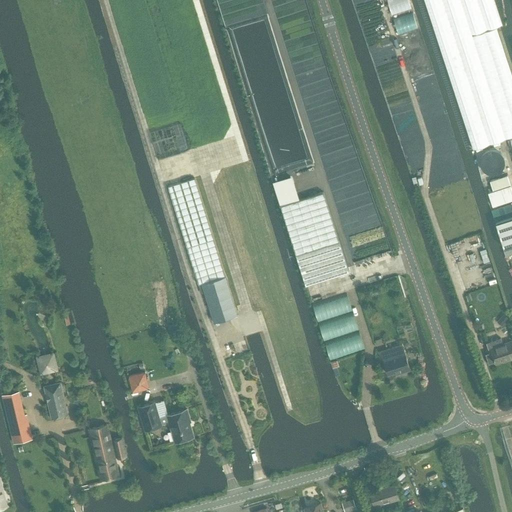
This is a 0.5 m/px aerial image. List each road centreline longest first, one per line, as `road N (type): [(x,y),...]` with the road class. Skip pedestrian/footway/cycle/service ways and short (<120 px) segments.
road 1 (unclassified): [(470,415),(327,0)]
road 2 (track): [(411,261),(355,279),(266,0)]
road 3 (track): [(463,309),(423,196),(428,152),(382,0)]
road 4 (tertiary): [(189,511),(349,467),(432,438),(470,415)]
road 5 (unknown): [(79,511),(38,392)]
